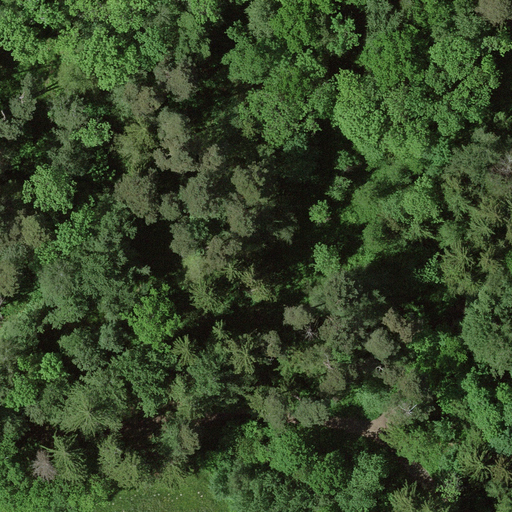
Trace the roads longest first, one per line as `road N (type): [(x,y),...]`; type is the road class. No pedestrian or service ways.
road 1 (track): [(511,248),(419,353)]
road 2 (track): [(383,427),(418,472),(473,511)]
